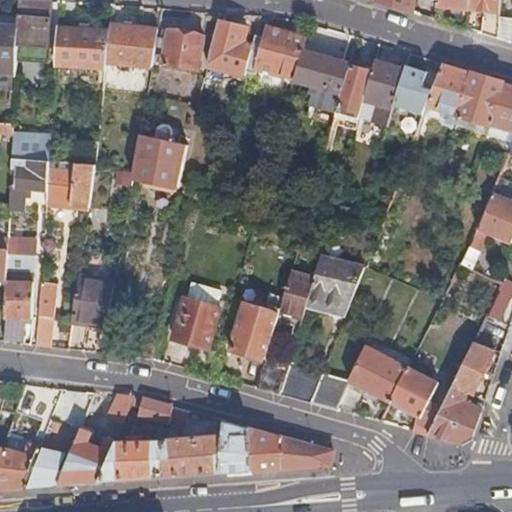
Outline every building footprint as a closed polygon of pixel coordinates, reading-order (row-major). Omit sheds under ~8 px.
[(0,0),(0,66),(0,73),(19,74),(20,59),(21,24),(4,23),(5,0),(0,0)] [(44,8),(52,9),(52,0),(22,0),(22,15),(43,16),(44,8)] [(375,0),(407,10),(414,12),(415,0),(375,0)] [(471,0),(439,0),(438,5),(470,9),(471,0)] [(471,0),(470,9),(486,12),(483,34),(499,39),(501,18),(502,0),(471,0)] [(54,10),(52,9),(44,8),(43,16),(22,15),(21,24),(20,59),(51,61),(54,10)] [(511,42),(511,19),(501,18),(499,39),(511,42)] [(249,28),(220,21),(209,65),(248,75),(249,72),(255,45),(245,43),(249,28)] [(160,28),(112,23),(112,30),(109,62),(154,66),(160,28)] [(60,27),(58,65),(108,67),(109,62),(112,30),(60,27)] [(255,45),(249,72),(257,74),(259,69),(296,78),(303,51),(307,37),(271,27),(268,37),(258,35),(255,45)] [(190,32),(171,29),(165,62),(200,68),(206,35),(203,30),(194,29),(190,32)] [(310,92),(324,97),(327,87),(344,91),(351,65),(303,51),(296,78),(312,83),(310,92)] [(359,61),(353,60),(351,65),(344,91),(341,101),(339,106),(362,112),(373,71),(358,66),(359,61)] [(362,112),(360,118),(389,126),(406,70),(376,61),(373,71),(362,112)] [(434,90),(427,105),(511,131),(511,84),(491,78),(459,67),(444,63),(434,90)] [(434,90),(428,88),(424,86),(429,71),(408,65),(406,70),(389,126),(416,134),(425,112),(427,105),(434,90)] [(433,72),(429,71),(424,86),(428,88),(433,72)] [(327,87),(324,97),(341,101),(344,91),(327,87)] [(511,131),(427,105),(425,112),(511,138),(511,131)] [(339,106),(335,124),(357,130),(360,118),(362,112),(339,106)] [(17,125),(0,123),(0,134),(16,135),(16,133),(17,125)] [(53,136),(16,133),(16,135),(15,159),(51,160),(53,136)] [(189,144),(142,134),(136,168),(134,178),(147,181),(146,184),(174,190),(175,187),(180,187),(189,144)] [(14,186),(12,212),(26,212),(27,189),(49,191),(51,160),(15,159),(15,169),(20,169),(19,185),(14,186)] [(98,164),(51,160),(49,191),(48,202),(73,204),(73,205),(92,207),(98,164)] [(197,173),(194,186),(218,191),(221,178),(197,173)] [(481,251),(489,233),(511,242),(511,241),(511,201),(494,194),(478,228),(470,246),(469,247),(481,252),(481,251)] [(0,249),(10,250),(11,239),(11,238),(0,237),(0,249)] [(38,255),(39,240),(11,239),(10,250),(10,254),(38,255)] [(481,252),(469,247),(468,251),(461,264),(474,269),(481,252)] [(10,250),(0,249),(0,279),(9,280),(10,254),(10,250)] [(270,292),(271,293),(285,297),(292,270),(296,255),(281,251),(270,292)] [(35,317),(38,255),(10,254),(9,280),(8,317),(21,318),(19,343),(33,344),(35,317)] [(364,268),(321,256),(315,277),(306,308),(308,308),(310,302),(346,310),(344,316),(346,317),(364,268)] [(487,315),(501,321),(511,298),(511,282),(506,279),(510,270),(501,266),(495,279),(503,283),(487,315)] [(306,308),(315,277),(292,270),(285,297),(282,307),(305,313),(306,308)] [(81,275),(74,322),(108,328),(116,281),(81,275)] [(60,283),(43,281),(39,345),(52,347),(55,318),(57,318),(60,283)] [(190,298),(187,297),(175,339),(210,349),(222,308),(219,307),(223,291),(195,282),(190,298)] [(285,297),(271,293),(268,299),(271,304),(265,308),(246,302),(232,349),(266,359),(282,307),(285,297)] [(510,326),(501,321),(487,315),(475,341),(496,350),(501,352),(510,326)] [(155,359),(161,333),(144,329),(138,357),(155,359)] [(470,394),(474,396),(496,350),(475,341),(453,386),(470,394)] [(324,373),(323,375),(312,403),(338,411),(351,383),(391,403),(409,367),(366,345),(350,380),(324,373)] [(266,359),(257,387),(268,390),(281,394),(290,366),(266,359)] [(323,375),(290,366),(281,394),(297,399),(312,403),(323,375)] [(441,382),(409,367),(391,403),(419,417),(415,431),(430,435),(443,408),(431,402),(441,382)] [(466,402),(470,394),(453,386),(443,408),(430,435),(460,443),(466,440),(474,436),(482,410),(466,402)] [(99,389),(94,402),(132,409),(138,394),(99,389)] [(138,394),(132,409),(131,412),(172,422),(175,406),(145,397),(145,396),(138,394)] [(172,422),(171,426),(187,425),(191,410),(175,406),(172,422)] [(254,470),(252,427),(225,420),(224,433),(221,473),(235,472),(254,470)] [(63,452),(42,447),(40,447),(26,487),(44,485),(62,484),(83,429),(73,425),(63,452)] [(84,427),(83,429),(62,484),(82,483),(102,481),(119,440),(107,436),(103,447),(95,445),(97,440),(93,438),(96,431),(84,427)] [(335,450),(274,433),(252,427),(254,470),(287,468),(333,465),(335,450)] [(224,433),(169,438),(161,477),(195,475),(221,473),(224,433)] [(130,439),(119,440),(102,481),(130,479),(161,477),(169,438),(167,439),(144,440),(143,435),(130,436),(130,439)] [(26,487),(40,447),(34,445),(33,449),(28,449),(26,454),(6,449),(0,464),(0,488),(7,488),(26,487)]
